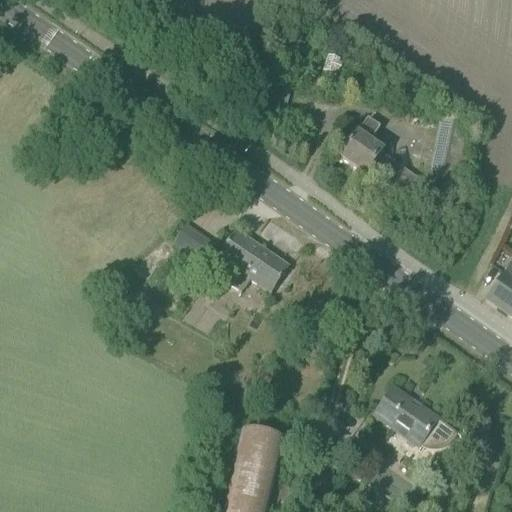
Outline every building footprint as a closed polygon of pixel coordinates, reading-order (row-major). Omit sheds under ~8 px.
[(282,113),(288,87),(270,83),(264,109),(282,113)] [(470,124),(439,117),(425,185),(456,191),(470,124)] [(407,204),(420,184),(368,147),(379,132),(366,123),(355,139),(355,138),(338,161),(401,206),(404,202),(407,204)] [(216,249),(185,228),(172,248),(203,269),(216,249)] [(234,235),(208,274),(240,296),(249,284),(270,298),(288,271),(234,235)] [(503,277),(484,303),(511,322),(511,264),(503,277)] [(154,313),(145,287),(106,302),(115,327),(154,313)] [(450,442),(454,436),(419,411),(417,415),(409,409),(411,406),(392,393),(373,420),(418,451),(421,447),(425,449),(430,450),(434,450),(439,450),(443,448),(447,446),(450,442)] [(267,511),(284,444),(241,434),(222,511),(267,511)] [(375,466),(352,450),(343,463),(366,479),(375,466)]
